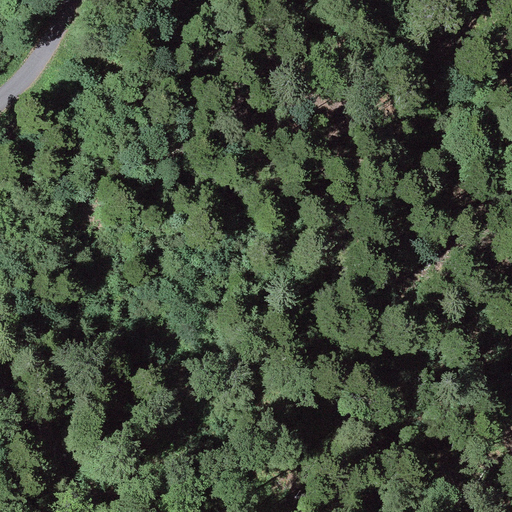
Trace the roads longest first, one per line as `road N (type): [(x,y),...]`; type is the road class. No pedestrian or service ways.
road 1 (track): [(92,511),(74,475),(0,388)]
road 2 (track): [(0,98),(43,58),(70,0)]
